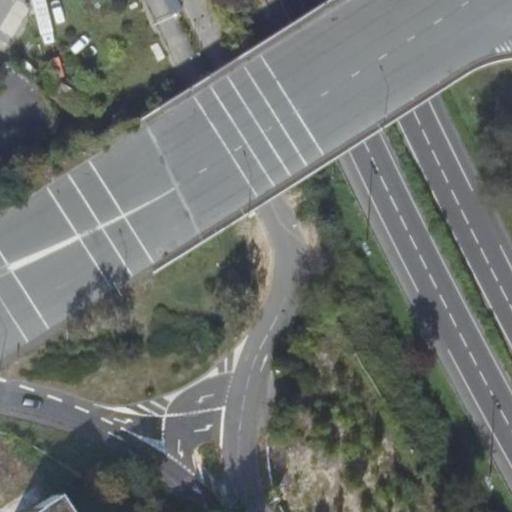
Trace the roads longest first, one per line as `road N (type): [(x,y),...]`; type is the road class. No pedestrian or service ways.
road 1 (motorway): [(298,0),(413,247),(511,433)]
road 2 (unclassified): [(164,192),(467,0)]
road 3 (motorway): [(511,306),(363,0)]
road 4 (tertiary): [(0,390),(104,423),(226,511)]
road 5 (unclassified): [(0,317),(164,192)]
road 6 (unclassified): [(0,251),(164,192)]
